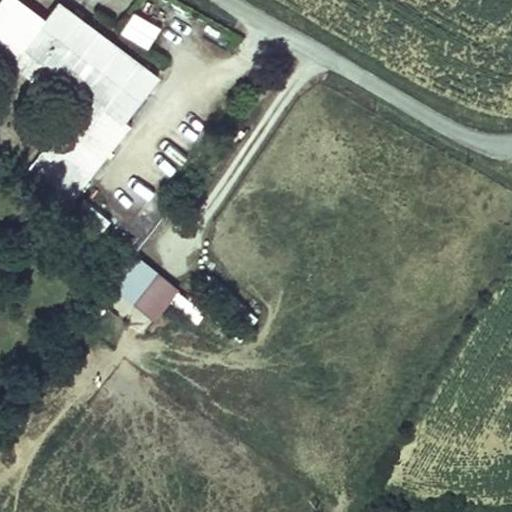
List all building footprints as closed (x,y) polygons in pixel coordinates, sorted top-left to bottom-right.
[(33,152),(81,189),(128,127),(117,119),(147,76),(50,3),(36,23),(4,0),(0,0),(0,62),(24,81),(38,62),(83,99),(57,131),(52,127),(33,152)] [(135,7),(122,30),(150,46),(163,23),(135,7)] [(249,148),(221,128),(165,198),(172,203),(194,220),(249,148)] [(128,243),(165,198),(155,190),(133,222),(125,216),(113,232),(128,243)] [(172,203),(165,198),(128,243),(138,251),(172,203)] [(153,318),(180,287),(139,253),(113,284),(153,318)] [(199,300),(240,339),(259,318),(218,279),(199,300)]
